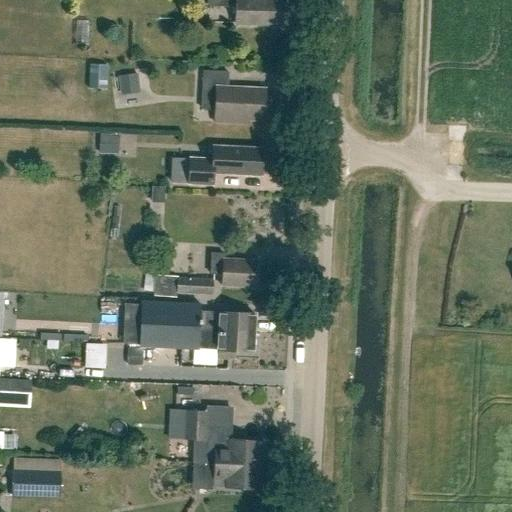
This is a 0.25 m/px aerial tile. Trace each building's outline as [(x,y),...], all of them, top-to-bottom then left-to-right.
[(281,24),(282,0),(208,0),(209,4),(236,5),(235,22),(281,24)] [(107,64),(90,64),(89,88),(106,88),(107,64)] [(263,121),(264,90),(228,88),(228,73),(203,72),(202,109),(216,110),(215,122),(248,124),(248,121),(263,121)] [(119,96),(139,93),(136,74),(116,77),(119,96)] [(118,135),(100,134),(99,153),(118,153),(118,135)] [(260,176),(261,149),(213,147),(212,160),(189,159),(188,184),(212,185),(213,171),(227,172),(227,174),(260,176)] [(165,187),(152,187),(151,202),(164,202),(165,187)] [(255,286),(256,261),(223,259),(223,254),(211,254),(210,274),(222,274),(222,284),(255,286)] [(211,295),(212,280),(177,278),(177,276),(153,275),(152,296),(176,298),(176,293),(211,295)] [(197,331),(252,333),(253,314),(198,311),(199,305),(141,302),(140,324),(197,326),(197,331)] [(252,351),(252,333),(197,331),(197,326),(140,324),(139,346),(217,350),(216,357),(228,358),(228,350),(252,351)] [(99,367),(99,343),(79,343),(79,367),(99,367)] [(127,348),(127,364),(137,364),(137,349),(127,348)] [(0,378),(0,405),(29,407),(30,380),(0,378)] [(214,463),(260,465),(261,442),(229,440),(229,433),(224,427),(208,426),(208,408),(207,408),(207,412),(185,411),(184,440),(195,441),(194,463),(214,464),(214,463)] [(77,452),(90,439),(77,427),(65,440),(77,452)] [(259,489),(260,465),(214,463),(214,464),(194,463),(193,486),(213,486),(226,487),(259,489)] [(12,498),(59,498),(59,472),(12,472),(12,498)]
